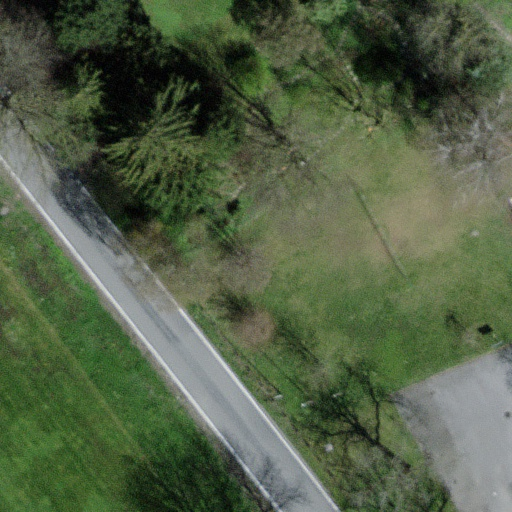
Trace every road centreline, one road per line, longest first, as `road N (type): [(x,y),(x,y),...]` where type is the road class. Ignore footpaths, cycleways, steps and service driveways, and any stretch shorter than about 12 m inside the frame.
road 1 (tertiary): [(0,123),(295,511)]
road 2 (unknown): [(468,511),(461,463),(467,430),(511,385)]
